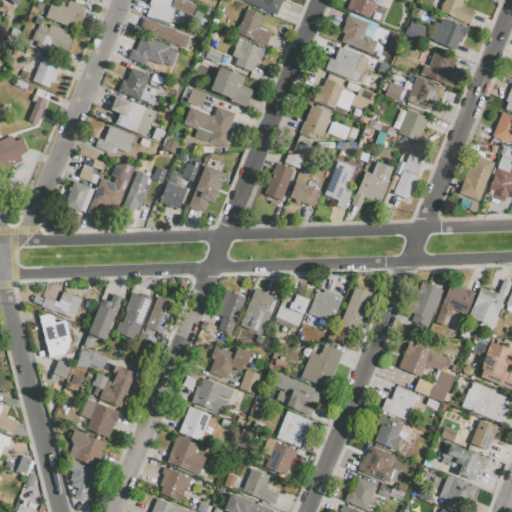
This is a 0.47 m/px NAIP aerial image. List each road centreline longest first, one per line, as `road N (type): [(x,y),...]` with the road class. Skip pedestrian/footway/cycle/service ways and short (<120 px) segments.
road 1 (residential): [(308,511),(511,11)]
road 2 (residential): [(511,227),(0,245)]
road 3 (residential): [(1,277),(511,259)]
road 4 (residential): [(24,244),(123,0)]
road 5 (residential): [(60,511),(0,271)]
road 6 (residential): [(115,511),(198,306)]
road 7 (residential): [(240,197),(321,0)]
